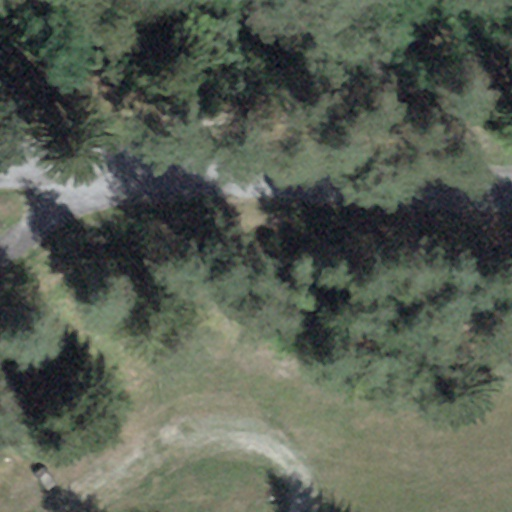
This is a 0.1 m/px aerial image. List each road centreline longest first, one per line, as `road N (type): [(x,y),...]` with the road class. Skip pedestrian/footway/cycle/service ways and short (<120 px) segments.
road 1 (unclassified): [(511,197),(87,168),(0,170)]
road 2 (track): [(310,511),(301,451),(282,431),(252,424),(74,511)]
road 3 (track): [(0,256),(87,168)]
